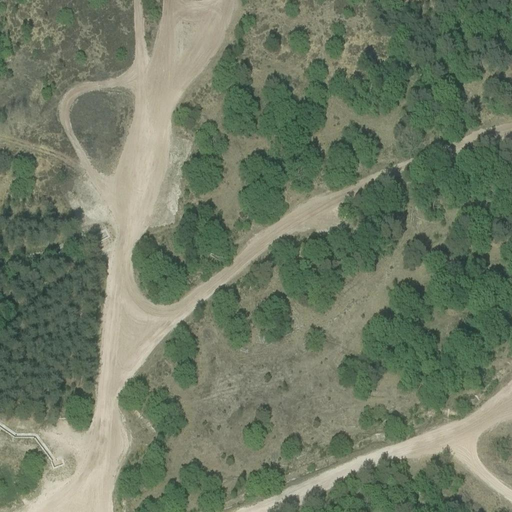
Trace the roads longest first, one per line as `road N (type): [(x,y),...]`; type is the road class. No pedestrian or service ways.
road 1 (track): [(75,511),(99,470),(124,196),(225,0)]
road 2 (track): [(511,125),(346,191),(224,271),(109,376)]
road 3 (track): [(511,390),(453,434),(264,511)]
